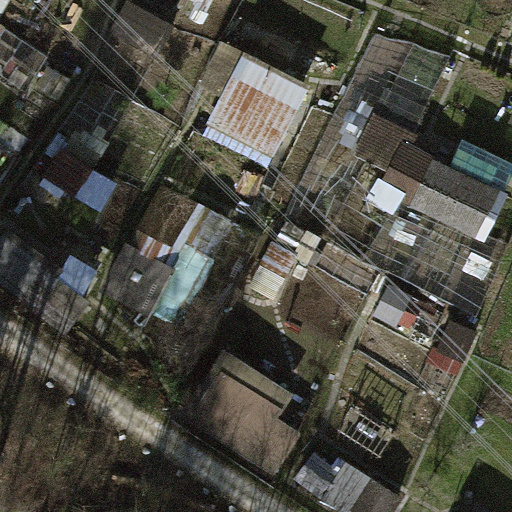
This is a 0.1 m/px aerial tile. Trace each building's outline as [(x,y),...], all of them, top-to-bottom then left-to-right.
[(0,0),(0,53),(26,69),(37,50),(0,28),(16,0),(0,0)] [(169,50),(176,23),(126,10),(119,38),(169,50)] [(284,159),(318,91),(251,57),(217,125),(284,159)] [(511,200),(511,158),(466,145),(463,155),(373,128),(361,166),(418,184),(409,213),(500,240),(511,200)] [(173,240),(197,198),(171,183),(147,226),(173,240)] [(195,247),(221,257),(235,222),(209,212),(195,247)]
